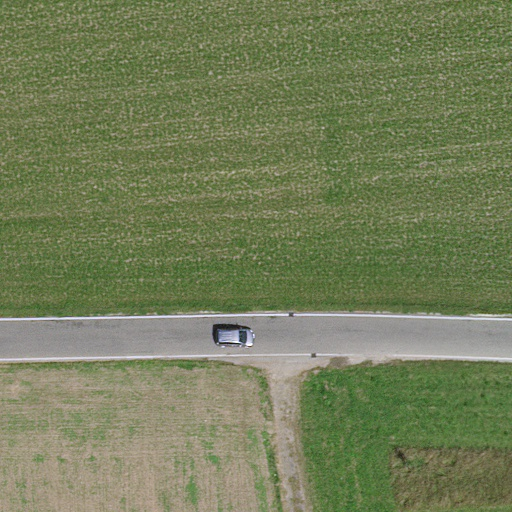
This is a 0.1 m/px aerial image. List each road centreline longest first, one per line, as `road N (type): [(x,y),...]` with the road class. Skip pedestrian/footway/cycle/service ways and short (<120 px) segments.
road 1 (residential): [(511,342),(0,344)]
road 2 (track): [(294,511),(265,339)]
